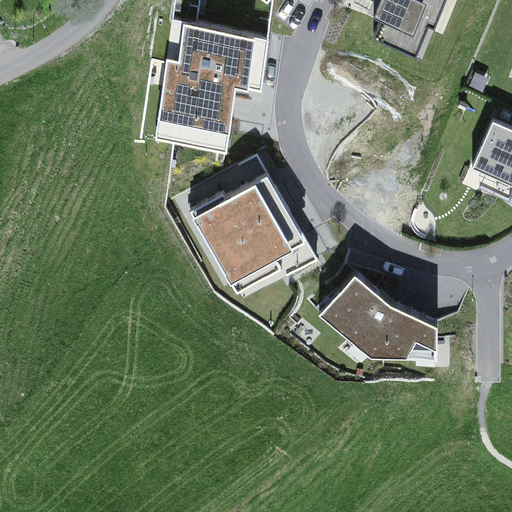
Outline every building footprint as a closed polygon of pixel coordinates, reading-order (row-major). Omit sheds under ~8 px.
[(383,0),(376,18),(384,22),(377,40),(415,55),(427,26),(433,28),(443,0),(383,0)] [(267,42),(185,28),(179,65),(169,63),(157,139),(225,150),(235,87),(246,89),(247,87),(259,89),(267,42)] [(511,188),(511,125),(494,117),(469,168),(511,188)] [(222,197),(192,213),(231,282),(302,242),(267,181),(226,204),(222,197)] [(394,303),(356,269),(320,309),(371,353),(408,354),(416,335),(439,345),(438,321),(394,303)]
